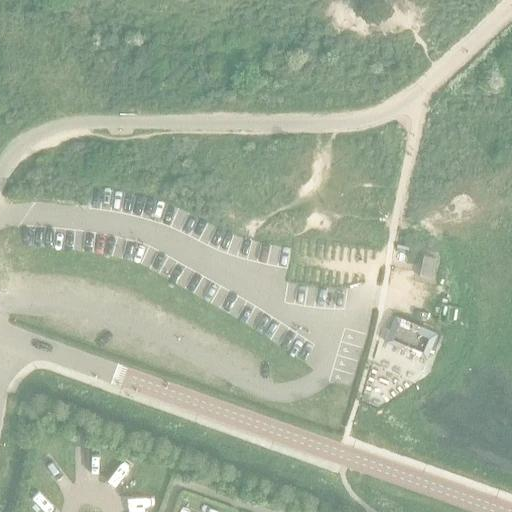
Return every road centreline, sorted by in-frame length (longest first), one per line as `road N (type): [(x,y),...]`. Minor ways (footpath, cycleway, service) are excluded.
road 1 (unknown): [(0,202),(16,163),(65,134),(320,132),(391,122),(511,24)]
road 2 (unclassified): [(0,174),(28,137),(56,125),(369,119),(418,92),(511,6)]
road 3 (tertiary): [(505,511),(9,336)]
